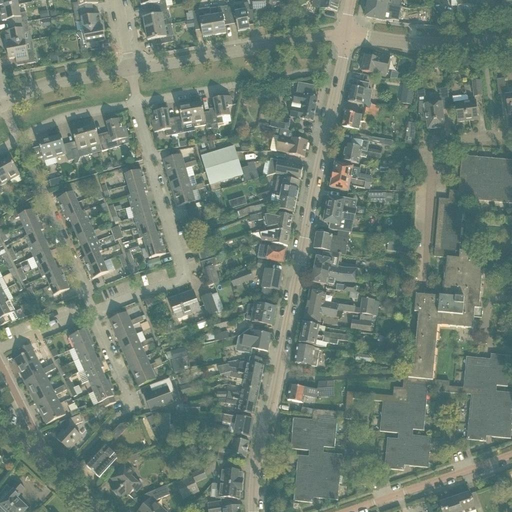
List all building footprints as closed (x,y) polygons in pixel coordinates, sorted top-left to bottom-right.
[(0,0),(0,8),(18,5),(17,0),(0,0)] [(97,0),(77,0),(78,3),(72,4),(74,14),(93,10),(91,5),(98,4),(97,0)] [(139,0),(141,6),(149,5),(153,4),(154,10),(167,8),(165,0),(139,0)] [(252,0),(253,10),(265,10),(265,4),(280,3),(279,0),(252,0)] [(339,0),(313,0),(314,2),(321,3),(320,9),(337,13),(339,0)] [(369,1),(365,18),(376,20),(383,21),(394,21),(399,22),(401,8),(399,7),(369,1)] [(233,7),(228,8),(230,21),(236,20),(237,24),(238,32),(250,30),(247,12),(249,11),(248,4),(239,5),(233,6),(234,7),(233,7)] [(18,5),(0,8),(0,9),(1,15),(2,21),(8,20),(9,26),(28,22),(26,13),(20,14),(18,5)] [(211,9),(210,9),(211,17),(215,36),(226,34),(224,22),(230,21),(228,8),(222,9),(222,7),(221,7),(221,8),(211,10),(211,9)] [(167,8),(154,10),(155,16),(143,18),(145,30),(164,26),(163,20),(169,19),(167,8)] [(94,16),(93,10),(74,14),(76,23),(82,22),(84,31),(102,27),(100,15),(94,16)] [(215,36),(211,17),(205,18),(204,12),(193,14),(195,27),(201,26),(203,38),(215,36)] [(11,31),(4,33),(6,39),(7,45),(25,42),(24,33),(30,32),(28,22),(9,26),(11,31)] [(164,26),(145,30),(148,41),(159,39),(160,45),(173,43),(172,36),(166,37),(164,26)] [(102,27),(84,31),(80,32),(80,33),(78,33),(76,35),(81,40),(81,42),(80,42),(81,52),(100,49),(99,43),(105,42),(102,27)] [(25,42),(7,45),(8,50),(9,60),(16,58),(17,64),(17,68),(36,64),(35,61),(33,51),(27,52),(25,42)] [(55,53),(49,54),(50,63),(57,62),(55,53)] [(365,56),(362,72),(376,75),(385,77),(386,71),(388,72),(388,71),(390,60),(389,60),(390,57),(374,53),(372,58),(365,56)] [(504,79),(496,80),(498,95),(506,94),(504,79)] [(482,96),(480,81),(472,82),(474,97),(482,96)] [(292,108),(290,117),(313,122),(317,98),(312,97),(314,86),(298,83),(296,94),(295,94),(293,101),(304,102),(302,110),(292,108)] [(351,87),(347,102),(362,105),(363,108),(370,109),(371,106),(369,103),(371,96),(370,96),(365,95),(365,91),(368,92),(368,91),(369,85),(358,83),(357,88),(356,88),(351,87)] [(439,90),(440,100),(433,101),(431,100),(425,100),(424,102),(419,103),(418,115),(424,114),(424,121),(427,121),(428,130),(439,128),(439,125),(444,124),(441,103),(441,101),(448,100),(448,89),(439,90)] [(401,104),(411,106),(412,96),(402,95),(401,104)] [(475,101),(468,101),(467,97),(465,96),(452,97),(453,103),(455,103),(458,123),(478,120),(475,101)] [(216,112),(210,113),(210,117),(211,117),(213,129),(213,130),(218,129),(217,125),(223,123),(231,122),(230,116),(228,107),(232,106),(230,97),(214,100),(215,109),(216,112)] [(202,104),(191,106),(194,125),(200,123),(201,127),(206,126),(206,130),(213,129),(211,117),(210,117),(205,118),(204,113),(202,104)] [(182,122),(176,123),(178,135),(184,134),(195,132),(195,128),(194,125),(191,106),(179,108),(181,117),(182,122)] [(345,113),(342,128),(352,130),(358,131),(369,133),(370,126),(369,125),(370,119),(375,120),(376,112),(363,109),(361,116),(345,113)] [(178,135),(176,123),(176,122),(170,123),(167,110),(154,112),(156,121),(152,121),(154,133),(165,131),(166,137),(178,135)] [(270,125),(270,127),(287,130),(289,121),(272,118),(270,125)] [(110,136),(105,137),(108,150),(119,147),(118,141),(128,138),(125,127),(122,128),(119,120),(107,123),(110,136)] [(240,125),(235,132),(239,136),(245,129),(240,125)] [(95,127),(84,130),(89,148),(100,145),(102,151),(108,150),(105,137),(104,137),(105,139),(99,140),(95,127)] [(84,130),(73,133),(79,154),(73,156),(74,160),(75,164),(78,164),(80,158),(91,155),(89,148),(84,130)] [(415,131),(407,130),(404,144),(414,145),(415,131)] [(346,145),(343,161),(358,165),(360,157),(366,158),(366,155),(380,158),(381,152),(368,149),(370,138),(354,135),(353,140),(351,140),(350,146),(346,145)] [(66,155),(64,146),(61,137),(50,140),(55,158),(66,155)] [(308,142),(292,139),(292,140),(279,137),(276,151),(289,154),(289,155),(305,158),(308,142)] [(55,158),(50,140),(39,143),(44,161),(55,158)] [(207,155),(201,157),(206,174),(210,185),(212,191),(220,189),(218,183),(242,175),(241,169),(234,147),(207,155)] [(191,167),(190,163),(184,165),(181,155),(163,160),(167,172),(185,167),(185,169),(191,167)] [(511,162),(507,162),(507,160),(506,160),(498,160),(497,161),(492,161),(492,159),(491,159),(483,158),(483,160),(477,159),(477,157),(476,157),(476,158),(468,157),(468,158),(462,158),(463,156),(462,156),(458,192),(449,191),(449,200),(439,199),(434,258),(447,259),(443,298),(416,295),(414,312),(419,313),(413,371),(409,370),(408,378),(433,381),(438,326),(473,330),(475,309),(479,309),(484,254),(459,251),(460,243),(458,243),(459,237),(461,237),(461,236),(460,236),(461,228),(460,228),(460,222),(462,222),(462,221),(463,213),(461,213),(462,208),(463,208),(464,199),(469,199),(469,200),(478,201),(478,202),(479,202),(479,200),(484,200),(484,202),(493,202),(493,203),(494,203),(494,201),(499,202),(499,203),(508,204),(509,204),(509,203),(511,202),(511,162)] [(0,164),(10,181),(20,175),(10,159),(0,164)] [(303,166),(278,161),(272,160),(273,161),(273,165),(270,166),(269,172),(271,174),(271,175),(269,176),(268,176),(275,174),(275,175),(300,180),(303,166)] [(248,167),(241,169),(242,175),(245,183),(259,179),(254,163),(248,164),(248,167)] [(0,186),(10,181),(0,164),(0,195),(3,193),(0,187),(0,186)] [(335,164),(333,176),(365,183),(371,184),(372,179),(372,177),(359,175),(360,169),(353,168),(335,164)] [(188,178),(185,169),(185,167),(167,172),(170,184),(188,178)] [(128,186),(144,182),(141,171),(125,175),(128,186)] [(365,183),(333,176),(330,188),(348,192),(349,187),(364,189),(365,183)] [(269,193),(258,196),(260,201),(268,199),(269,196),(296,201),(298,189),(299,182),(278,177),(274,191),(270,189),(269,193)] [(49,181),(51,187),(63,184),(61,178),(49,181)] [(188,178),(170,184),(173,195),(191,190),(191,188),(188,178)] [(26,182),(23,188),(28,191),(31,186),(26,182)] [(144,182),(128,186),(131,196),(128,197),(147,192),(144,182)] [(395,191),(406,191),(406,183),(396,182),(395,191)] [(191,190),(173,195),(177,207),(184,205),(186,212),(197,209),(196,204),(195,202),(192,192),(198,190),(197,186),(191,188),(191,190)] [(23,204),(34,198),(30,192),(20,198),(23,204)] [(147,192),(128,197),(131,208),(147,203),(145,193),(148,192),(147,192)] [(62,210),(77,203),(73,193),(57,200),(62,210)] [(368,194),(368,202),(385,202),(385,194),(368,194)] [(269,196),(268,199),(268,201),(279,204),(277,210),(294,213),(296,201),(269,196)] [(328,198),(326,210),(355,216),(356,208),(352,208),(353,202),(344,201),(343,200),(328,198)] [(82,213),(77,203),(62,210),(66,220),(84,212),(84,211),(82,213)] [(147,203),(131,208),(134,218),(150,213),(147,203)] [(249,208),(236,213),(239,219),(249,214),(267,210),(267,204),(249,208)] [(39,220),(34,210),(29,212),(26,205),(12,213),(15,220),(20,218),(23,227),(39,220)] [(197,209),(186,212),(188,217),(190,225),(202,221),(198,208),(197,209)] [(355,216),(326,210),(324,223),(332,224),(331,230),(335,231),(352,233),(355,216)] [(89,222),(84,212),(66,220),(69,219),(73,229),(89,222)] [(269,212),(258,215),(259,221),(263,220),(265,231),(274,229),(290,232),(293,217),(277,214),(269,212)] [(150,213),(134,218),(137,229),(153,224),(150,213)] [(43,230),(39,220),(23,227),(28,236),(25,237),(25,238),(43,230)] [(93,232),(89,222),(73,229),(78,239),(93,232)] [(206,223),(195,226),(197,234),(209,231),(206,223)] [(156,234),(153,224),(137,229),(140,239),(159,233),(156,234)] [(290,232),(274,229),(272,238),(263,236),(262,242),(287,246),(290,232)] [(44,231),(43,230),(25,238),(29,248),(45,241),(41,232),(44,231)] [(93,232),(78,239),(82,248),(97,242),(93,232)] [(349,234),(338,232),(337,237),(317,234),(314,249),(329,252),(328,253),(340,255),(346,256),(349,234)] [(162,244),(159,233),(140,239),(143,239),(146,248),(162,244)] [(206,244),(204,236),(198,238),(200,246),(206,244)] [(389,239),(387,251),(405,254),(406,241),(389,239)] [(49,251),(45,241),(29,248),(34,258),(49,251)] [(102,252),(97,242),(82,248),(86,258),(83,259),(102,252)] [(162,244),(146,248),(149,259),(166,255),(162,244)] [(223,254),(220,244),(199,250),(202,260),(223,254)] [(260,246),(259,252),(258,259),(267,260),(283,263),(285,251),(269,248),(260,246)] [(49,251),(34,258),(38,268),(53,261),(49,251)] [(102,252),(83,259),(88,269),(103,263),(99,253),(102,252)] [(317,257),(314,270),(343,276),(357,276),(357,270),(344,269),(345,269),(338,267),(340,255),(328,253),(322,252),(321,258),(317,257)] [(160,258),(148,262),(150,269),(162,266),(160,258)] [(217,265),(215,258),(201,262),(203,269),(208,287),(219,284),(214,266),(217,265)] [(58,270),(53,261),(38,268),(42,278),(61,270),(60,269),(58,270)] [(400,270),(400,276),(408,277),(409,262),(404,262),(403,270),(400,270)] [(103,263),(88,269),(92,280),(108,273),(103,263)] [(65,279),(61,270),(42,278),(43,278),(45,277),(49,286),(65,279)] [(343,276),(314,270),(312,282),(327,285),(328,278),(334,279),(334,281),(342,283),(357,283),(357,276),(343,276)] [(230,278),(234,288),(253,280),(250,271),(248,272),(238,276),(230,278)] [(263,288),(261,298),(270,300),(272,290),(279,291),(282,274),(266,271),(263,288)] [(69,290),(65,279),(49,286),(54,297),(69,290)] [(356,294),(356,287),(344,285),(343,292),(356,294)] [(0,306),(8,302),(3,291),(0,292),(0,306)] [(177,297),(169,300),(176,319),(177,319),(176,316),(186,313),(187,315),(200,311),(193,291),(183,295),(183,296),(179,298),(177,297)] [(310,291),(307,305),(337,311),(343,312),(361,314),(372,316),(378,317),(379,302),(375,302),(375,301),(361,299),(360,309),(355,308),(355,307),(338,305),(324,302),(325,294),(310,291)] [(217,294),(211,296),(211,295),(202,298),(209,318),(225,313),(217,294)] [(10,301),(8,302),(0,306),(0,326),(10,321),(11,323),(20,320),(10,301)] [(254,313),(274,317),(275,308),(255,305),(252,305),(249,306),(247,314),(254,313)] [(337,311),(307,305),(304,320),(320,323),(321,315),(336,317),(336,318),(341,319),(343,312),(337,311)] [(138,324),(136,319),(130,322),(126,312),(109,320),(114,332),(131,324),(132,326),(138,324)] [(254,313),(247,314),(246,320),(252,321),(252,322),(272,326),(274,317),(254,313)] [(228,327),(226,319),(213,323),(215,330),(228,327)] [(352,321),(351,330),(371,332),(372,323),(360,322),(352,321)] [(176,331),(172,322),(163,326),(167,334),(176,331)] [(331,334),(318,331),(319,326),(304,323),(302,334),(338,341),(348,342),(349,337),(331,334)] [(74,349),(92,341),(85,324),(73,329),(75,335),(69,337),(74,349)] [(131,324),(114,332),(119,343),(136,335),(132,326),(131,324)] [(245,336),(243,347),(251,348),(267,352),(270,336),(255,332),(251,332),(250,330),(243,334),(245,336)] [(229,338),(227,332),(214,335),(216,341),(229,338)] [(338,341),(302,334),(300,344),(320,348),(325,348),(326,343),(337,346),(338,341)] [(140,344),(136,335),(119,343),(124,354),(141,346),(140,344)] [(92,341),(74,349),(79,360),(94,353),(91,347),(94,346),(92,341)] [(141,346),(124,354),(129,365),(146,357),(142,348),(148,346),(146,341),(140,344),(141,346)] [(19,371),(38,362),(33,351),(30,345),(19,351),(22,356),(13,361),(19,371)] [(316,367),(317,360),(319,349),(298,346),(295,364),(316,367)] [(403,357),(404,348),(390,347),(389,356),(403,357)] [(228,361),(243,358),(241,349),(226,352),(228,361)] [(97,360),(94,353),(79,360),(84,371),(102,363),(100,358),(97,360)] [(449,382),(433,381),(408,378),(404,378),(403,389),(394,388),(393,397),(347,393),(345,413),(313,410),(313,416),(312,421),(293,419),(293,420),(295,420),(294,425),(293,425),(292,434),(294,435),(293,440),(292,440),(291,449),(290,449),(309,451),(309,457),(298,456),(298,457),(299,457),(299,462),(298,462),(297,471),(296,471),(296,472),(298,472),(298,477),(296,477),(295,486),(295,487),(297,487),(296,492),(295,492),(294,501),(293,502),(313,503),(314,494),(319,495),(318,499),(338,501),(338,500),(337,500),(338,491),(337,491),(337,486),(339,486),(339,485),(340,476),(338,476),(339,471),(341,471),(341,470),(340,470),(341,461),(340,461),(340,456),(342,456),(342,455),(323,453),(324,448),(335,449),(335,448),(334,448),(335,439),(334,439),(334,433),(336,434),(336,433),(337,424),(335,424),(336,419),(337,419),(351,420),(353,399),(382,402),(384,403),(384,408),(382,408),(381,416),(381,417),(383,417),(382,423),(381,423),(380,431),(380,432),(399,434),(398,440),(387,439),(387,440),(389,440),(388,445),(387,445),(386,454),(386,453),(385,454),(387,454),(387,460),(385,460),(385,468),(384,468),(384,469),(403,471),(404,462),(409,463),(409,467),(428,468),(428,467),(429,459),(427,459),(428,453),(430,453),(429,453),(430,444),(429,444),(429,439),(431,439),(431,438),(412,436),(413,430),(424,431),(424,430),(423,430),(424,422),(423,422),(423,416),(425,416),(425,415),(426,407),(424,407),(425,401),(427,401),(427,400),(426,400),(427,392),(426,392),(426,386),(428,387),(428,386),(443,388),(442,393),(470,395),(470,396),(472,396),(472,401),(470,401),(470,409),(469,409),(469,410),(471,410),(470,416),(469,416),(468,424),(468,425),(470,425),(469,431),(468,431),(467,439),(466,439),(466,440),(486,442),(487,433),(492,433),(491,437),(511,439),(511,438),(510,438),(511,430),(510,430),(510,424),(511,424),(511,423),(511,419),(511,414),(511,415),(511,409),(511,393),(496,392),(496,386),(507,387),(507,386),(506,386),(506,381),(508,381),(508,372),(509,372),(507,371),(508,366),(509,366),(510,357),(491,355),(490,364),(485,363),(485,359),(466,357),(463,389),(449,387),(449,382)] [(146,357),(129,365),(133,376),(151,368),(150,366),(146,357)] [(239,370),(235,369),(228,368),(228,365),(218,367),(220,375),(224,374),(224,375),(232,372),(262,378),(264,366),(260,366),(261,359),(250,357),(249,358),(244,359),(244,362),(240,363),(239,370)] [(163,365),(161,361),(160,359),(155,361),(155,363),(157,368),(163,365)] [(182,359),(171,361),(174,373),(185,371),(182,359)] [(38,362),(19,371),(24,382),(43,372),(45,375),(50,372),(48,367),(42,370),(38,362)] [(102,363),(84,371),(89,382),(104,375),(101,369),(104,368),(102,363)] [(155,363),(150,366),(151,368),(133,376),(138,387),(156,379),(152,370),(157,368),(155,363)] [(43,372),(24,382),(30,393),(49,383),(45,375),(43,372)] [(232,372),(224,375),(224,377),(231,378),(237,379),(244,381),(243,387),(242,389),(251,391),(251,388),(259,390),(262,378),(232,372)] [(187,373),(178,375),(180,385),(190,382),(187,373)] [(104,375),(89,382),(94,393),(111,385),(109,380),(106,382),(104,375)] [(154,391),(153,393),(145,396),(151,411),(173,403),(169,393),(174,391),(169,379),(150,387),(151,387),(153,386),(155,391),(154,391)] [(290,386),(287,401),(303,404),(304,397),(316,399),(316,398),(334,397),(333,382),(326,382),(326,388),(317,389),(317,391),(290,386)] [(53,391),(49,383),(30,393),(35,404),(54,394),(56,396),(61,393),(59,389),(53,391)] [(195,392),(193,384),(180,387),(182,395),(195,392)] [(113,390),(111,385),(94,393),(98,404),(103,402),(105,407),(116,403),(111,391),(113,390)] [(228,392),(227,398),(256,404),(259,392),(259,390),(251,388),(251,391),(242,389),(241,395),(228,392)] [(60,404),(56,396),(54,394),(35,404),(41,414),(60,404)] [(256,404),(227,398),(226,404),(239,407),(238,413),(254,416),(256,404)] [(60,404),(41,414),(46,425),(65,415),(60,404)] [(151,413),(145,415),(151,427),(156,425),(151,413)] [(162,438),(169,438),(170,415),(157,414),(156,427),(161,427),(161,436),(162,436),(162,438)] [(83,422),(80,415),(60,423),(63,432),(56,439),(69,451),(81,438),(75,432),(77,429),(76,425),(83,422)] [(224,415),(222,423),(229,424),(230,424),(230,423),(236,424),(234,434),(250,437),(253,421),(224,415)] [(128,423),(119,426),(110,436),(116,441),(130,425),(128,423)] [(157,429),(152,431),(157,442),(162,440),(157,429)] [(230,455),(246,458),(249,442),(233,439),(232,448),(213,445),(212,451),(218,453),(217,460),(229,462),(230,455)] [(87,467),(100,479),(119,458),(106,446),(87,467)] [(139,460),(137,454),(126,459),(131,463),(139,460)] [(137,492),(142,487),(131,477),(134,473),(125,464),(114,476),(119,481),(111,489),(121,498),(126,493),(128,496),(134,490),(137,492)] [(240,492),(242,492),(243,480),(241,480),(242,472),(228,471),(228,469),(220,468),(219,477),(222,477),(221,484),(233,485),(233,491),(240,492)] [(191,476),(192,476),(192,478),(185,481),(191,496),(199,493),(195,483),(207,478),(203,470),(191,476)] [(191,496),(185,481),(177,485),(177,484),(176,485),(183,500),(183,499),(191,496)] [(7,485),(0,494),(0,507),(5,511),(25,511),(27,509),(17,499),(19,496),(24,490),(23,488),(19,483),(18,484),(17,482),(11,489),(7,485)] [(233,485),(221,484),(218,484),(216,498),(225,499),(225,498),(239,500),(240,492),(233,491),(233,485)] [(138,511),(165,511),(155,503),(157,501),(170,495),(166,486),(133,500),(142,508),(138,511)] [(470,494),(440,504),(442,511),(460,511),(474,507),(470,494)] [(221,501),(207,503),(208,510),(222,508),(221,501)]
